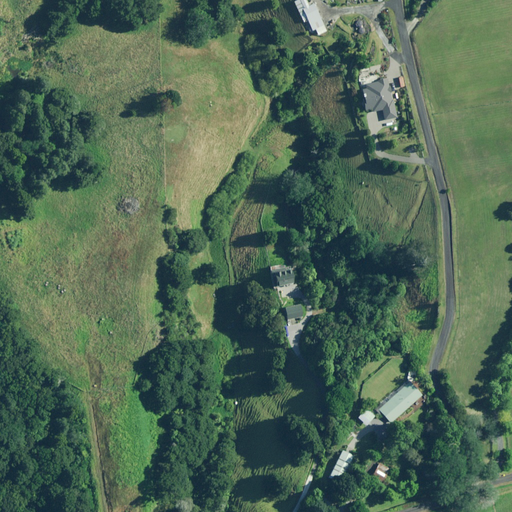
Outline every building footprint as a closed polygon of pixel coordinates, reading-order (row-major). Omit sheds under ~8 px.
[(318,35),(326,30),(314,5),(308,8),(304,0),(295,0),(292,2),(302,22),(306,20),(312,30),(315,29),(318,35)] [(361,20),(356,22),(360,34),(366,32),(361,20)] [(390,92),(391,92),(390,86),(388,86),(386,78),(377,80),(377,82),(364,85),(365,88),(360,89),(364,103),(362,104),(364,111),(371,109),(372,112),(381,110),(384,120),(397,117),(393,99),(391,99),(390,92)] [(295,261),(290,255),(286,258),(291,264),(295,261)] [(269,269),(273,287),(285,284),(285,286),(294,284),(290,265),(269,269)] [(300,304),(283,307),(286,320),(303,316),(300,304)] [(390,422),(421,394),(409,381),(378,409),(390,422)] [(374,416),(366,408),(357,417),(366,425),(374,416)] [(353,456),(341,450),(328,477),(340,483),(353,456)] [(390,468),(379,462),(370,479),(381,485),(390,468)]
